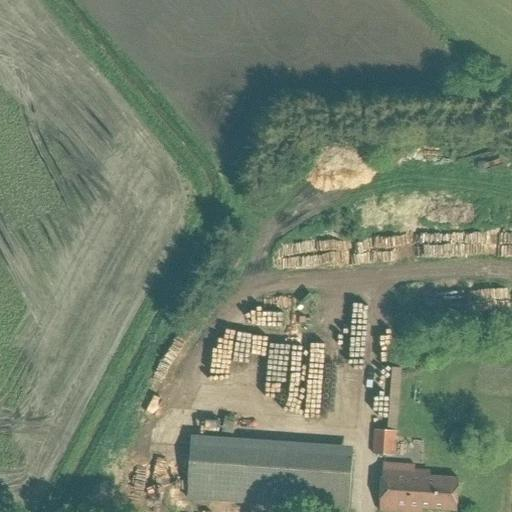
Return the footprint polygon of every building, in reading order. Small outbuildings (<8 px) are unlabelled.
[(345,196),(327,201),(330,210),(348,205),(345,196)] [(301,288),(301,293),(271,293),(271,315),(285,315),(285,320),(327,321),(327,289),(301,288)] [(373,428),(372,454),(394,455),(396,430),(373,428)] [(186,499),(348,511),(352,454),(189,442),(186,499)] [(415,468),(383,465),(378,511),(422,511),(423,511),(428,511),(456,511),(459,481),(429,479),(429,474),(414,473),(415,468)]
